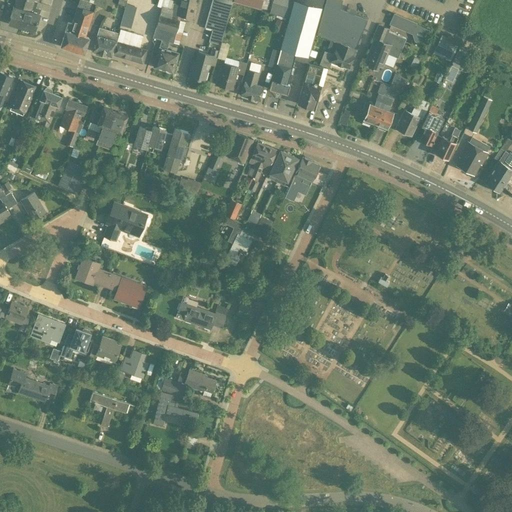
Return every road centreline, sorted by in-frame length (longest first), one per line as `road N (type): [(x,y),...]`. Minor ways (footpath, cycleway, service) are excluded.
road 1 (secondary): [(349,147),(42,55)]
road 2 (residential): [(467,511),(305,396),(248,366)]
road 3 (residential): [(349,147),(248,366)]
road 4 (residential): [(429,511),(391,498),(209,494)]
road 5 (residential): [(209,494),(0,424)]
road 6 (residential): [(248,366),(48,298)]
road 7 (secondary): [(511,224),(482,203),(349,147)]
road 8 (residential): [(0,260),(63,220),(70,224),(48,298)]
road 9 (residential): [(209,494),(248,366)]
